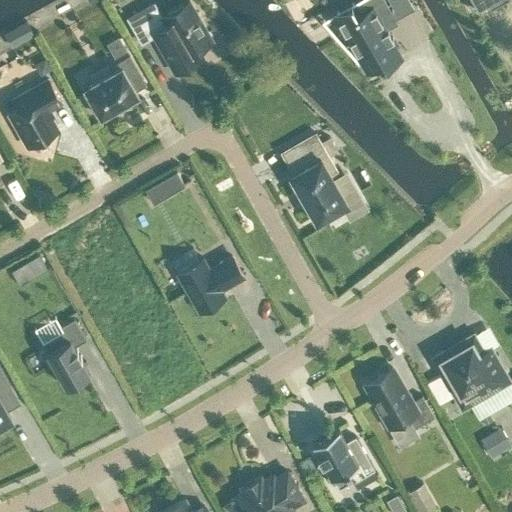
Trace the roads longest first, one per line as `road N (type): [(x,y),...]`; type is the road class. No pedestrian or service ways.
road 1 (residential): [(0,256),(191,146),(217,144),(234,155),(335,329)]
road 2 (residential): [(11,511),(107,470),(263,384),(335,329)]
road 3 (residential): [(335,329),(511,187)]
